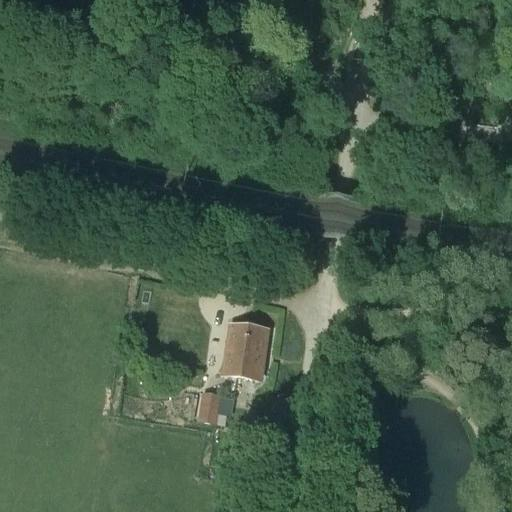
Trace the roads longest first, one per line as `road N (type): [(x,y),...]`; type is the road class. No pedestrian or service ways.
road 1 (unclassified): [(290,511),(352,124)]
road 2 (track): [(352,124),(371,0)]
